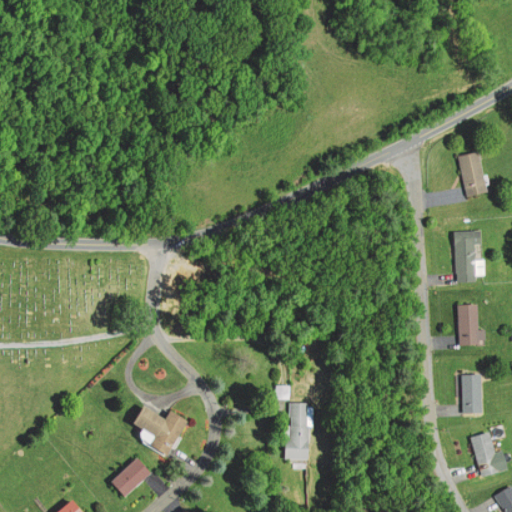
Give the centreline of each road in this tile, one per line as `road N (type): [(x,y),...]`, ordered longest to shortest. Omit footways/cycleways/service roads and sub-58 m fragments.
road 1 (residential): [(0,235),(176,241),(357,169),(511,84)]
road 2 (residential): [(406,144),(429,411),(470,511)]
road 3 (residential): [(156,511),(208,465),(220,427),(216,407),(157,333),(159,241)]
